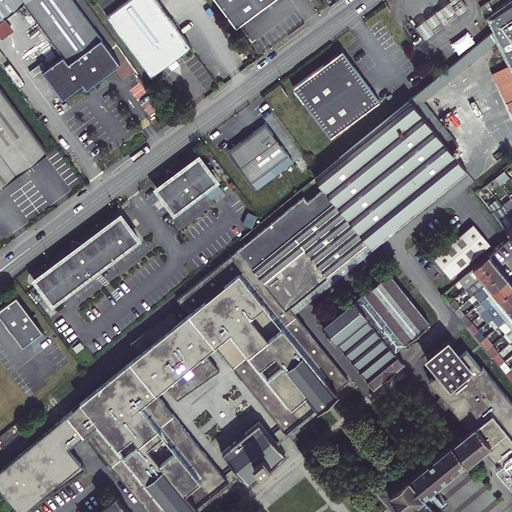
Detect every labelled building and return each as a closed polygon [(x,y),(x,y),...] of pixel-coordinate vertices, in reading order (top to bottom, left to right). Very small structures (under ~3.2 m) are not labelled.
[(120,63),(71,0),(0,0),(0,19),(22,3),(62,56),(42,72),(63,99),(83,84),(86,89),(120,63)] [(155,0),(130,0),(107,18),(152,77),(191,47),(155,0)] [(215,0),(237,28),(273,0),(215,0)] [(447,21),(466,8),(460,0),(451,0),(439,10),(447,21)] [(511,0),(484,19),(491,32),(495,41),(507,64),(511,73),(511,0)] [(447,21),(439,10),(434,13),(443,25),(447,21)] [(443,25),(434,13),(414,27),(423,39),(443,25)] [(409,98),(414,105),(421,99),(495,41),(491,32),(409,98)] [(379,100),(340,49),(291,86),(330,137),(379,100)] [(511,73),(507,64),(491,72),(506,101),(511,112),(511,73)] [(0,88),(0,191),(50,154),(0,88)] [(392,229),(465,168),(450,149),(457,144),(421,99),(414,105),(409,98),(313,175),(321,184),(305,197),(303,195),(236,249),(176,297),(188,311),(200,326),(190,333),(179,319),(172,311),(130,340),(141,354),(151,367),(141,374),(132,362),(131,361),(68,413),(3,467),(29,498),(25,502),(29,507),(31,510),(84,468),(67,447),(84,434),(119,475),(130,465),(129,463),(147,448),(135,433),(167,406),(156,392),(165,384),(177,399),(219,369),(205,352),(215,344),(240,375),(303,323),(295,313),(293,311),(287,316),(284,312),(290,307),(369,243),(371,246),(392,229)] [(262,121),(226,148),(250,181),(287,153),(262,121)] [(287,153),(250,181),(255,188),(292,160),(287,153)] [(164,178),(153,186),(171,210),(214,179),(196,154),(175,170),(164,178)] [(165,167),(164,178),(175,170),(165,167)] [(511,219),(511,200),(508,195),(505,198),(508,201),(502,206),(502,207),(511,219)] [(494,210),(491,212),(511,237),(511,238),(511,219),(502,207),(496,212),(494,210)] [(68,248),(31,276),(49,300),(135,236),(117,212),(80,239),(68,248)] [(474,224),(434,257),(450,277),(490,244),(474,224)] [(369,243),(290,307),(293,311),(295,313),(394,232),(392,229),(371,246),(369,243)] [(68,236),(68,248),(80,239),(68,236)] [(488,256),(459,280),(465,288),(467,286),(494,264),(488,256)] [(501,272),(494,264),(467,286),(473,294),(501,272)] [(429,323),(387,272),(362,293),(363,293),(354,301),(353,300),(351,302),(351,303),(344,309),(344,308),(341,310),(341,311),(334,317),(334,316),(331,318),(331,319),(325,325),(324,324),(321,326),(334,342),(335,343),(336,342),(342,349),(341,350),(342,351),(343,351),(349,358),(349,359),(350,361),(351,360),(357,367),(356,368),(357,370),(358,369),(365,376),(364,377),(365,379),(366,378),(372,385),(372,386),(373,388),(382,380),(383,381),(395,370),(404,362),(403,361),(402,361),(396,353),(397,353),(395,351),(404,343),(405,344),(429,323)] [(507,279),(501,272),(473,294),(479,302),(482,300),(485,297),(507,279)] [(485,297),(492,305),(511,288),(511,285),(507,279),(485,297)] [(498,313),(511,301),(511,288),(492,305),(498,313)] [(12,292),(0,300),(0,317),(19,342),(39,327),(12,292)] [(484,303),(481,304),(486,310),(492,305),(485,297),(482,300),(484,303)] [(459,306),(452,298),(448,302),(454,309),(459,306)] [(511,314),(511,301),(498,313),(505,321),(511,314)] [(486,310),(490,315),(493,313),(494,316),(498,313),(492,305),(486,310)] [(293,311),(290,307),(284,312),(287,316),(293,311)] [(200,326),(188,311),(179,319),(190,333),(200,326)] [(498,313),(494,316),(496,318),(494,320),(499,326),(505,321),(498,313)] [(499,326),(503,332),(506,330),(507,331),(511,328),(505,321),(499,326)] [(303,323),(240,375),(286,433),(317,407),(319,409),(338,393),(336,390),(349,379),(303,323)] [(434,511),(427,504),(424,499),(422,497),(465,462),(466,463),(485,448),(495,459),(498,457),(505,466),(502,468),(511,480),(511,488),(510,490),(511,493),(511,401),(483,366),(481,367),(467,350),(460,355),(449,341),(427,359),(439,372),(430,380),(442,395),(446,399),(470,429),(451,445),(409,480),(406,478),(403,480),(389,492),(391,494),(389,496),(393,500),(390,502),(397,510),(399,509),(402,511),(404,511),(405,511),(434,511)] [(141,354),(132,362),(141,374),(151,367),(141,354)] [(446,399),(442,395),(436,401),(439,405),(446,399)] [(130,465),(119,475),(148,511),(193,511),(199,508),(197,507),(228,481),(167,406),(135,433),(147,448),(129,463),(130,465)] [(415,426),(400,407),(380,424),(395,442),(415,426)] [(221,452),(247,483),(284,453),(258,421),(221,452)] [(502,462),(496,467),(511,487),(511,480),(502,468),(505,466),(502,462)] [(3,467),(0,468),(0,493),(14,511),(24,511),(29,507),(25,502),(29,498),(3,467)] [(405,511),(404,511),(402,511),(399,509),(397,510),(390,502),(393,500),(389,496),(391,494),(389,492),(403,480),(399,475),(378,492),(393,511),(405,511)] [(436,497),(432,492),(424,499),(427,504),(433,499),(441,510),(448,504),(439,494),(436,497)] [(128,511),(129,511),(116,496),(113,497),(113,498),(107,504),(106,503),(104,505),(104,506),(96,511),(95,511),(128,511)]
